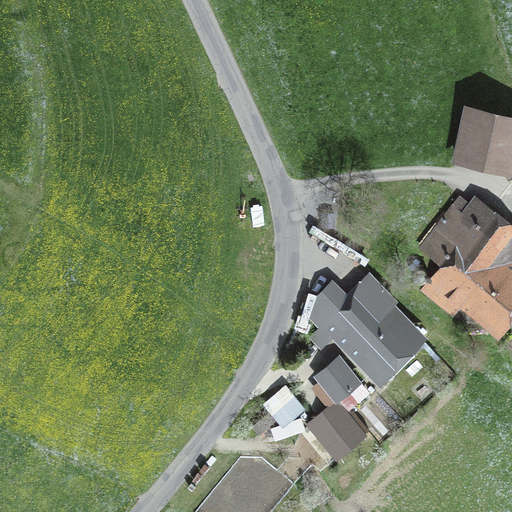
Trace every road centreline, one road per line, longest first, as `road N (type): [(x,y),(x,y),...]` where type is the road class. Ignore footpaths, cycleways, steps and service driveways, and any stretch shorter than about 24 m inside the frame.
road 1 (unclassified): [(200,0),(283,199),(286,284),(260,359),(217,425),(141,511)]
road 2 (track): [(511,188),(417,171),(358,177),(283,199)]
